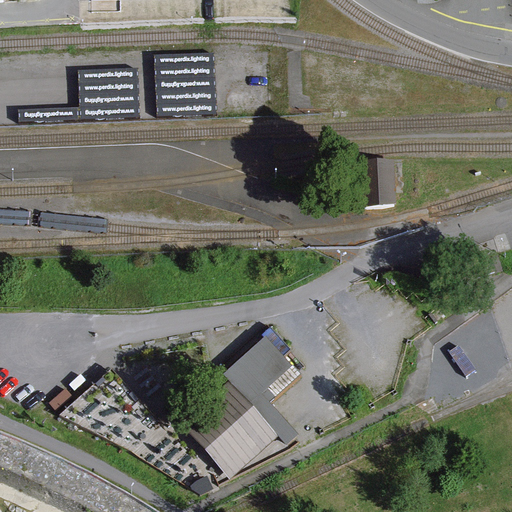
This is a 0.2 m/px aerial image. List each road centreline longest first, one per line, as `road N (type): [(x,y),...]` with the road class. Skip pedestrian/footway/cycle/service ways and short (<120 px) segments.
road 1 (residential): [(317,215),(172,165),(0,165)]
road 2 (residential): [(368,263),(511,216)]
road 3 (residential): [(372,0),(442,35),(511,55)]
